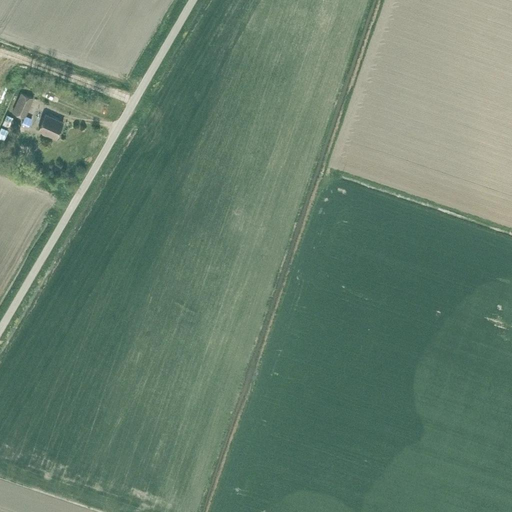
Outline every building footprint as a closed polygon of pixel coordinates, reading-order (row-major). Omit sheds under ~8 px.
[(25,117),(33,98),(21,93),(13,111),(24,117),(21,123),(28,126),(31,120),(25,117)] [(31,106),(28,116),(37,118),(39,108),(31,106)] [(6,114),(2,123),(9,126),(13,117),(6,114)] [(56,138),(63,122),(45,114),(38,130),(56,138)] [(42,141),(61,149),(63,143),(44,135),(42,141)]
